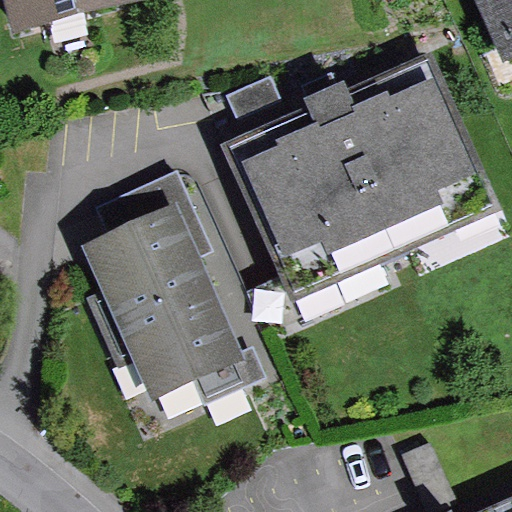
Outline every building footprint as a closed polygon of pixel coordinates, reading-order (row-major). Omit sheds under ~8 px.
[(10,0),(17,27),(120,0),(10,0)] [(511,0),(487,0),(511,55),(511,0)] [(264,159),(235,171),(285,281),(326,263),(332,276),(449,223),(443,210),(485,191),(435,82),(407,95),(400,79),(343,104),(340,99),(311,112),(313,117),(257,143),(264,159)] [(270,80),(233,96),(241,116),(278,101),(270,80)] [(95,258),(112,298),(93,307),(120,368),(139,359),(155,395),(231,362),(172,225),(95,258)] [(431,445),(402,457),(425,511),(442,511),(457,505),(431,445)]
